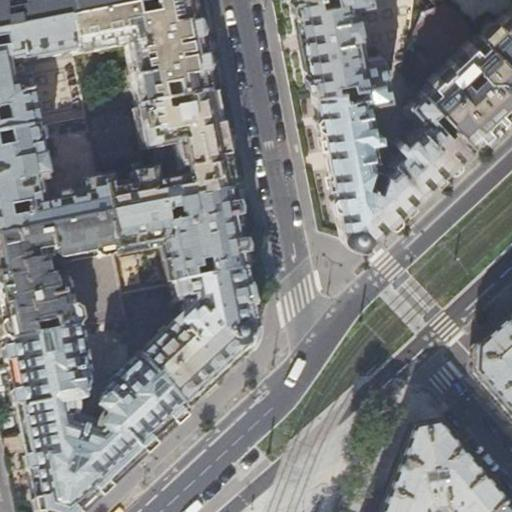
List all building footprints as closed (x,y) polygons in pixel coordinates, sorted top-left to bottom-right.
[(0,0),(0,32),(66,20),(61,0),(0,0)] [(61,0),(66,20),(133,6),(153,2),(165,0),(61,0)] [(199,47),(189,0),(165,0),(153,2),(155,16),(136,19),(133,6),(66,20),(72,53),(73,55),(122,46),(134,108),(152,105),(150,91),(169,87),(171,101),(186,98),(208,94),(199,47)] [(365,0),(290,0),(299,41),(309,92),(331,87),(330,80),(347,77),(349,84),(360,82),(381,78),(377,55),(359,58),(348,6),(366,3),(365,0)] [(511,3),(478,36),(496,55),(506,46),(511,51),(511,63),(508,68),(511,72),(511,3)] [(511,72),(508,68),(496,55),(478,36),(473,41),(445,11),(422,17),(412,37),(442,69),(420,91),(434,107),(450,123),(470,144),(493,123),(501,115),(511,105),(511,72)] [(0,66),(0,64),(17,61),(20,63),(72,53),(66,20),(0,32),(0,134),(2,134),(36,127),(27,80),(23,77),(7,80),(8,85),(3,86),(0,66)] [(381,78),(360,82),(362,92),(340,97),(338,86),(331,87),(309,92),(314,119),(328,188),(338,238),(350,242),(367,188),(359,185),(364,168),(370,167),(365,141),(376,139),(375,132),(370,133),(365,104),(386,100),(381,78)] [(427,114),(434,107),(420,91),(405,105),(419,120),(398,141),(395,138),(390,142),(398,151),(378,169),(379,172),(380,172),(375,191),(367,188),(350,242),(362,246),(420,191),(470,144),(450,123),(442,132),(427,114)] [(97,179),(104,216),(227,192),(217,143),(208,94),(186,98),(188,109),(173,112),(171,101),(152,105),(134,108),(142,149),(149,148),(153,168),(129,172),(131,185),(111,189),(108,177),(97,179)] [(36,127),(2,134),(5,148),(0,149),(0,236),(104,216),(97,179),(76,183),(78,191),(50,196),(50,198),(43,199),(38,177),(44,176),(40,158),(42,158),(36,127)] [(242,271),(234,231),(227,192),(104,216),(112,253),(159,244),(168,285),(188,281),(208,277),(207,270),(212,268),(210,261),(220,259),(224,274),(242,271)] [(104,216),(0,236),(0,336),(1,343),(74,330),(64,280),(46,283),(41,260),(53,258),(59,263),(112,253),(104,216)] [(249,304),(242,271),(224,274),(208,277),(188,281),(192,304),(133,360),(183,413),(246,354),(254,330),(249,304)] [(511,311),(495,327),(471,349),(470,374),(477,382),(489,396),(511,422),(511,311)] [(74,330),(1,343),(18,429),(34,511),(79,511),(148,446),(183,413),(133,360),(105,385),(107,388),(95,398),(98,411),(105,410),(106,414),(104,419),(80,412),(77,399),(79,397),(80,396),(81,393),(82,392),(82,390),(82,387),(82,385),(79,375),(83,374),(74,330)] [(466,461),(433,423),(409,428),(390,477),(376,511),(491,511),(502,503),(466,461)] [(510,511),(502,503),(491,511),(510,511)]
